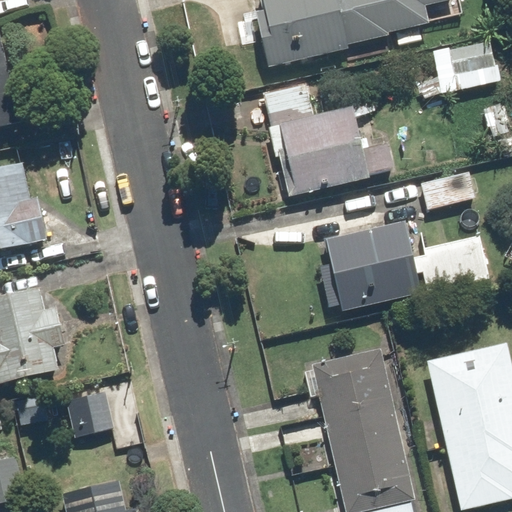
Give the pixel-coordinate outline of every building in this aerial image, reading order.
[(252,14),(266,72),(345,53),(348,64),(420,47),(416,30),(461,20),(456,0),(260,0),(259,0),(262,12),(252,14)] [(427,55),(437,99),(501,84),(491,41),(427,55)] [(0,132),(21,127),(0,44),(0,132)] [(317,116),(308,84),(257,98),(287,203),(395,172),(386,142),(363,149),(356,123),(370,119),(365,102),(317,116)] [(511,106),(483,112),(491,154),(511,150),(511,106)] [(0,254),(39,248),(27,164),(0,168),(0,254)] [(439,175),(419,180),(428,214),(475,201),(467,173),(441,180),(439,175)] [(340,319),(422,298),(402,224),(321,245),(327,267),(316,269),(327,313),(338,310),(340,319)] [(417,254),(428,296),(490,280),(479,238),(417,254)] [(0,388),(60,376),(55,352),(67,349),(59,309),(44,312),(40,292),(0,299),(0,388)] [(444,330),(392,340),(397,367),(450,357),(444,330)] [(511,498),(511,497),(511,496),(511,368),(507,345),(424,364),(457,511),(478,511),(511,504),(511,498)] [(415,511),(382,355),(312,370),(341,511),(415,511)] [(66,401),(74,441),(111,433),(114,451),(136,446),(124,390),(66,401)] [(0,506),(13,506),(12,448),(0,448),(0,506)] [(131,511),(123,480),(58,496),(62,511),(131,511)]
